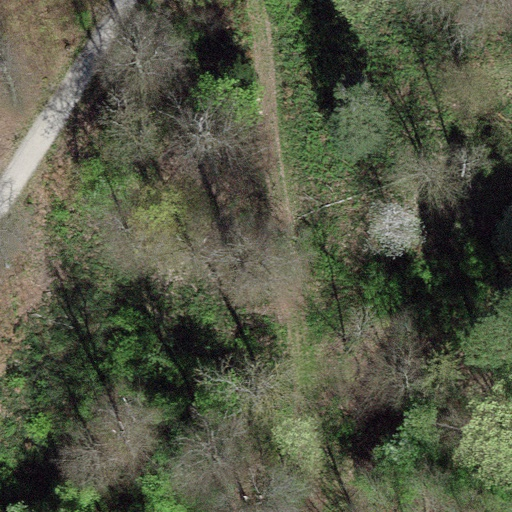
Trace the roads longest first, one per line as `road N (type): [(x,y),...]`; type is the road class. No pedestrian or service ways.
road 1 (track): [(256,0),(309,511)]
road 2 (track): [(121,0),(0,203)]
